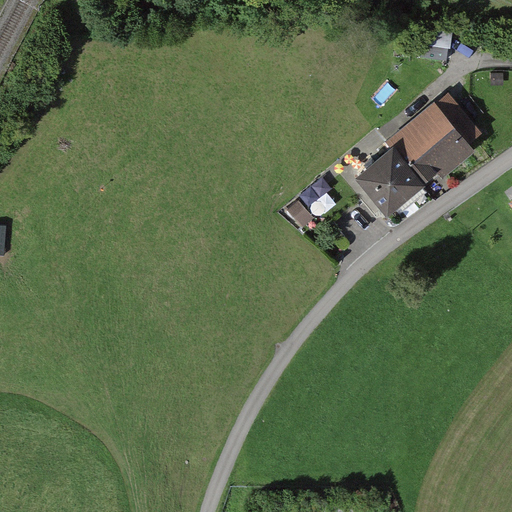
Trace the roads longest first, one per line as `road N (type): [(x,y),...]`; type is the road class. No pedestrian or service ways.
road 1 (trunk): [(196,0),(315,511)]
road 2 (residential): [(214,511),(252,413),(311,324),(371,261),(511,159)]
